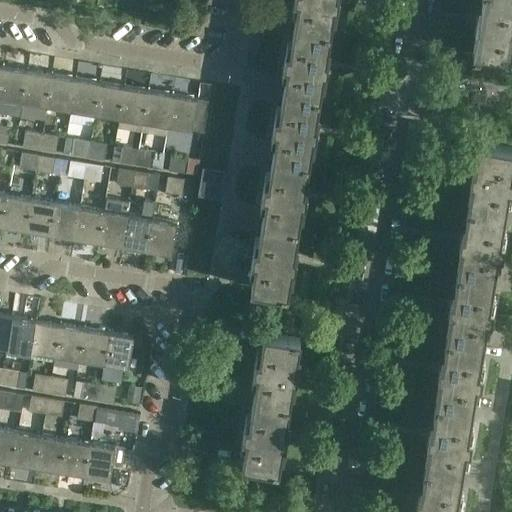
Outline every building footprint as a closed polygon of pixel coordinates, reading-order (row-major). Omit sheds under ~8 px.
[(298,0),(294,25),(329,32),(334,5),(337,5),(337,0),(298,0)] [(511,0),(481,0),(479,15),(476,14),(474,27),(477,27),(473,55),(508,60),(511,34),(511,0)] [(329,32),(294,25),(290,52),(285,52),(283,64),(288,65),(283,91),(319,97),(323,70),(326,70),(328,59),(325,59),(329,32)] [(28,69),(3,65),(0,83),(0,111),(19,115),(22,101),(23,101),(28,69)] [(52,73),(28,69),(23,101),(46,105),(52,73)] [(77,77),(52,73),(46,105),(71,109),(77,77)] [(71,109),(95,113),(100,81),(77,77),(71,109)] [(124,85),(100,81),(95,113),(119,117),(124,85)] [(148,89),(124,85),(119,117),(143,121),(148,89)] [(173,93),(148,89),(143,121),(168,125),(173,93)] [(273,129),(276,129),(277,130),(272,157),(308,163),(312,135),(315,136),(317,124),(314,123),(319,97),(283,91),(279,118),(275,117),(273,129)] [(173,93),(168,125),(204,131),(210,99),(173,93)] [(0,125),(0,142),(7,143),(10,127),(0,125)] [(25,130),(22,146),(39,149),(41,133),(25,130)] [(55,151),(58,136),(41,133),(39,149),(55,151)] [(73,138),(71,154),(88,157),(90,141),(73,138)] [(104,159),(106,143),(90,141),(88,157),(104,159)] [(468,207),(503,213),(508,186),(511,187),(511,184),(511,174),(509,174),(511,156),(511,146),(478,141),(474,168),(471,168),(469,180),(472,180),(468,207)] [(115,145),(112,161),(135,165),(138,149),(115,145)] [(138,149),(135,165),(151,167),(154,151),(138,149)] [(21,152),(18,168),(35,170),(38,155),(21,152)] [(185,173),(188,157),(171,154),(168,171),(185,173)] [(51,173),(54,157),(38,155),(35,170),(51,173)] [(308,163),(272,157),(268,182),(264,182),(262,194),(266,195),(262,222),(297,228),(301,201),(305,201),(306,189),(303,189),(308,163)] [(70,160),(68,175),(84,178),(87,163),(70,160)] [(100,181),(103,165),(87,163),(84,178),(100,181)] [(118,168),(115,184),(132,186),(134,171),(118,168)] [(204,169),(200,193),(219,196),(223,172),(204,169)] [(149,189),(151,173),(134,171),(132,186),(149,189)] [(194,181),(167,177),(164,192),(192,196),(194,181)] [(2,225),(25,229),(31,197),(7,193),(2,225)] [(25,229),(50,233),(55,201),(31,197),(25,229)] [(50,233),(74,237),(79,205),(55,201),(50,233)] [(74,237),(97,241),(103,209),(79,205),(74,237)] [(503,213),(468,207),(464,234),(461,233),(459,245),(462,245),(457,273),(492,279),(497,251),(501,252),(503,240),(499,239),(503,213)] [(127,213),(103,209),(97,241),(122,245),(127,213)] [(122,245),(147,249),(153,217),(127,213),(122,245)] [(153,217),(147,249),(172,253),(178,221),(153,217)] [(297,228),(262,222),(257,248),(253,247),(251,259),(255,260),(251,287),(286,293),(291,266),(294,266),(296,254),(292,254),(297,228)] [(447,338),(482,344),(486,317),(491,318),(492,306),(488,305),(492,279),(457,273),(453,299),(450,299),(448,311),(451,311),(447,338)] [(0,312),(0,345),(7,347),(12,315),(0,312)] [(12,315),(7,347),(31,351),(36,319),(12,315)] [(36,319),(31,351),(55,355),(61,323),(36,319)] [(61,323),(55,355),(80,359),(85,327),(61,323)] [(85,327),(80,359),(104,363),(109,331),(85,327)] [(109,331),(104,363),(129,367),(134,335),(109,331)] [(253,396),(289,402),(293,376),(295,377),(297,365),(295,364),(299,337),(264,332),(259,359),(255,359),(253,370),(258,371),(255,385),(253,396)] [(436,401),(472,407),(477,382),(480,383),(482,371),(478,370),(482,344),(447,338),(442,364),(439,364),(437,375),(441,376),(436,401)] [(18,378),(19,370),(3,368),(1,384),(25,388),(26,380),(18,378)] [(34,373),(32,389),(49,392),(52,376),(34,373)] [(65,395),(68,378),(52,376),(49,392),(65,395)] [(83,381),(80,397),(97,400),(100,384),(83,381)] [(114,403),(116,386),(100,384),(97,400),(114,403)] [(129,385),(127,401),(138,403),(141,387),(129,385)] [(0,406),(13,409),(16,392),(0,389),(0,406)] [(28,410),(28,411),(45,414),(48,398),(24,394),(21,408),(28,410)] [(285,441),(287,432),(287,429),(285,428),(289,402),(253,396),(249,423),(246,422),(243,434),(247,435),(243,462),(279,468),(283,441),(285,441)] [(61,416),(64,400),(48,398),(45,414),(61,416)] [(429,429),(428,437),(427,441),(430,441),(426,467),(461,474),(466,447),(469,448),(471,435),(467,435),(472,407),(436,401),(432,429),(429,429)] [(96,406),(79,403),(77,419),(94,422),(96,408),(96,406)] [(103,423),(105,409),(96,408),(94,422),(103,423)] [(0,459),(12,462),(17,430),(0,426),(0,459)] [(12,462),(36,466),(41,434),(17,430),(12,462)] [(41,434),(36,466),(60,470),(66,438),(41,434)] [(66,438),(60,470),(85,474),(90,442),(66,438)] [(90,442),(85,474),(110,478),(113,461),(123,463),(126,448),(90,442)] [(418,494),(417,502),(416,506),(419,507),(418,511),(458,511),(461,501),(456,500),(461,474),(426,467),(421,494),(418,494)]
